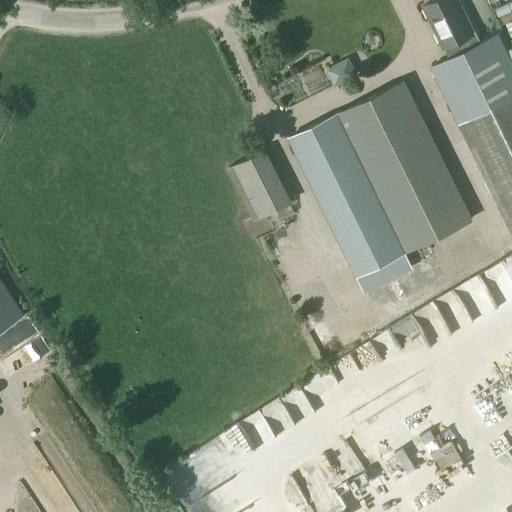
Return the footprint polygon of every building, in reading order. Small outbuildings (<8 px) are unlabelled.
[(511,56),(509,50),(506,52),(498,35),(480,43),(474,32),(473,32),(457,0),(435,0),(423,6),(448,59),(431,68),(511,234),(511,232),(511,56)] [(276,96),(324,81),(317,59),(269,74),(276,96)] [(335,64),(324,69),(332,87),(344,82),(335,64)] [(407,74),(286,136),(354,276),(403,251),(350,136),(368,127),(437,267),(487,242),(407,74)] [(262,150),(226,168),(252,220),(288,202),(262,150)] [(272,210),(277,222),(294,214),(288,202),(272,210)] [(511,284),(511,282),(511,253),(391,318),(404,341),(465,309),(464,306),(478,299),(476,296),(508,279),(511,284)] [(0,278),(0,330),(24,315),(0,278)] [(27,317),(5,328),(23,365),(45,354),(27,317)] [(511,455),(511,422),(482,446),(499,466),(511,455)] [(173,511),(259,511),(227,458),(247,447),(233,423),(150,472),(173,511)] [(362,494),(392,475),(378,451),(360,461),(372,482),(359,490),(362,494)]
